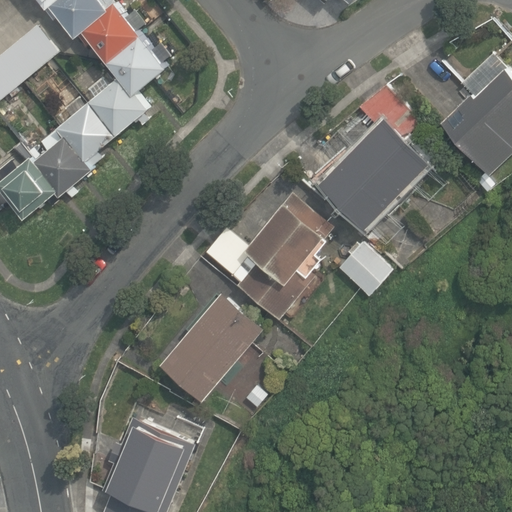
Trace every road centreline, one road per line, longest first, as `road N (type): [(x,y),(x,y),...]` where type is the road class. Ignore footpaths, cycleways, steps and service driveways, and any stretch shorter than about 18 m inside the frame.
road 1 (residential): [(2,374),(62,337),(295,75)]
road 2 (residential): [(295,75),(419,0)]
road 3 (residential): [(42,511),(2,374)]
